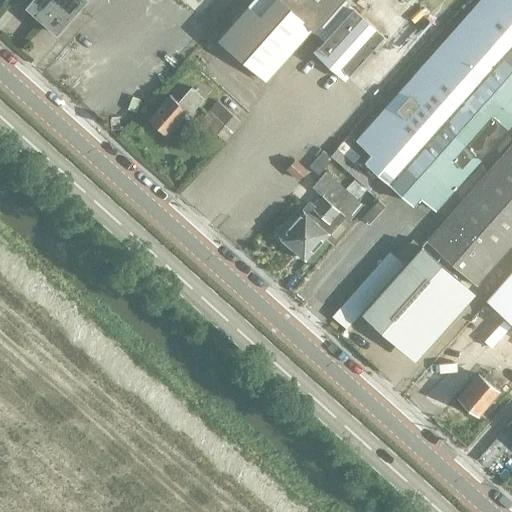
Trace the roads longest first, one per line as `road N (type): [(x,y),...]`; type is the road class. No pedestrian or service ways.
road 1 (unclassified): [(0,74),(488,511)]
road 2 (secondary): [(439,511),(0,118)]
